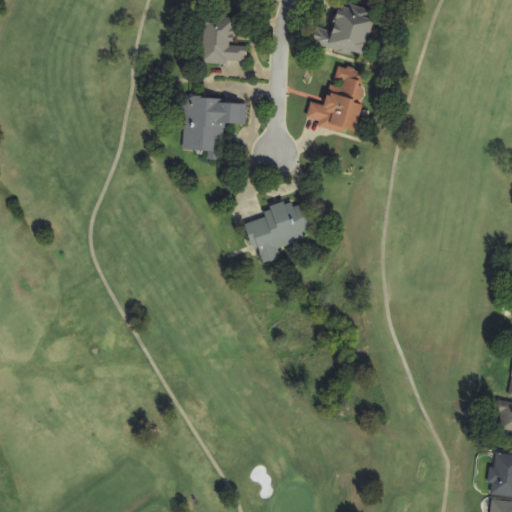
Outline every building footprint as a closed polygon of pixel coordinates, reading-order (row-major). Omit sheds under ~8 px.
[(336,0),(336,1),(380,13),(383,0),(336,0)] [(335,4),(320,58),(364,70),(379,16),(335,4)] [(196,17),(194,73),(240,75),(242,19),(196,17)] [(327,72),(312,126),(356,138),(371,84),(327,72)] [(184,102),(182,157),(228,159),(230,103),(184,102)] [(294,202),(242,222),(259,265),(311,244),(294,202)] [(511,352),(504,351),(498,396),(511,397),(511,352)] [(511,403),(491,400),(484,445),(511,449),(511,403)] [(511,450),(491,448),(485,493),(511,496),(511,450)] [(511,511),(511,500),(480,499),(479,511),(511,511)]
